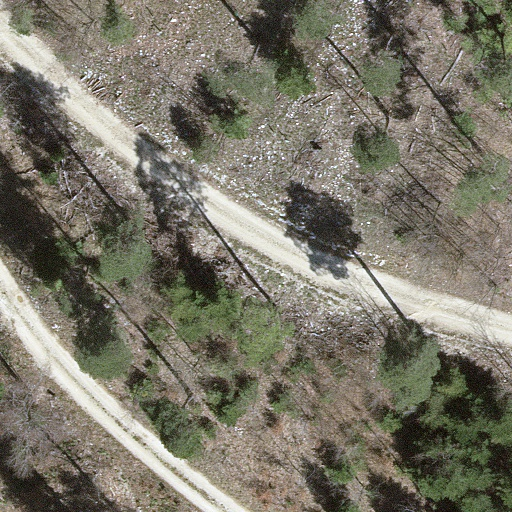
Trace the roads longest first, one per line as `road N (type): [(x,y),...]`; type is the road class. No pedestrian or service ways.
road 1 (track): [(511,338),(255,236),(0,28)]
road 2 (track): [(0,277),(64,367),(228,511)]
